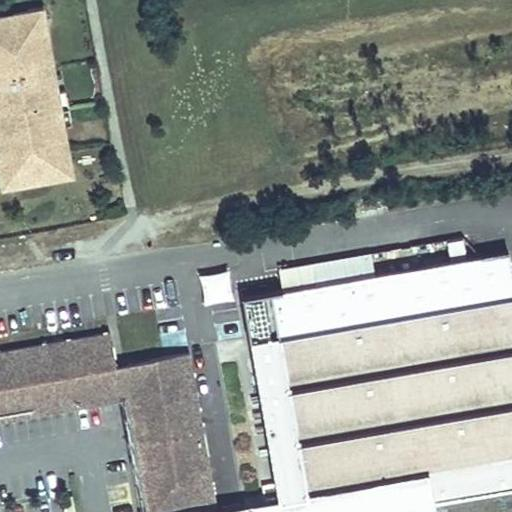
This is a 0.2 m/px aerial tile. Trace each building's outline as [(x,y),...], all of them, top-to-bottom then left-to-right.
[(44,3),(30,6),(33,20),(47,17),(44,3)] [(0,89),(3,103),(0,103),(0,132),(3,131),(6,147),(1,148),(8,183),(66,171),(61,149),(73,147),(68,119),(63,120),(56,88),(61,87),(47,17),(33,20),(30,6),(0,12),(0,89)] [(61,87),(56,88),(63,120),(68,119),(77,118),(70,85),(61,87)] [(73,147),(61,149),(66,171),(78,169),(73,147)] [(511,287),(500,225),(220,272),(258,511),(368,511),(511,486),(511,287)] [(128,232),(129,240),(165,234),(164,227),(128,232)] [(165,234),(129,240),(130,250),(166,244),(166,241),(165,234)] [(0,409),(119,390),(114,362),(109,328),(0,347),(0,409)] [(188,349),(127,360),(131,388),(152,511),(172,511),(214,505),(188,349)] [(121,361),(114,362),(119,390),(124,389),(131,388),(127,360),(121,361)]
